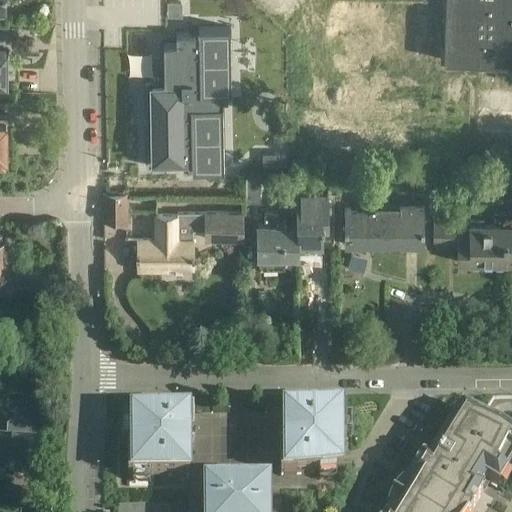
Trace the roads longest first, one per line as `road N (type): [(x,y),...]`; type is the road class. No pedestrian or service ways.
road 1 (residential): [(511,378),(83,378)]
road 2 (residential): [(78,207),(72,0)]
road 3 (residential): [(83,378),(78,207)]
road 4 (residential): [(83,511),(83,378)]
